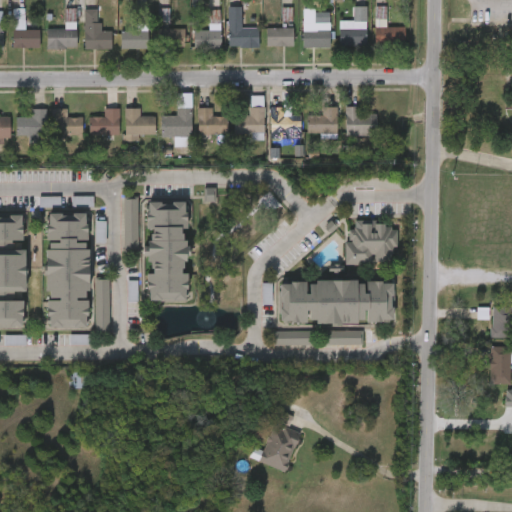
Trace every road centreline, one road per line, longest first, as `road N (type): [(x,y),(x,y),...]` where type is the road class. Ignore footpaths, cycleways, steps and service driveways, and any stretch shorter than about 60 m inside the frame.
road 1 (tertiary): [(436,0),(426,511)]
road 2 (residential): [(0,77),(436,75)]
